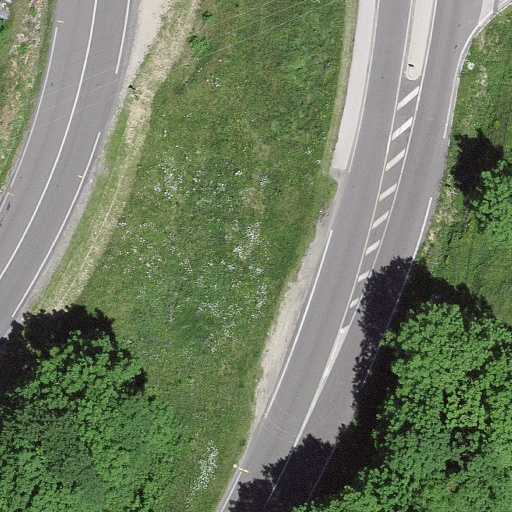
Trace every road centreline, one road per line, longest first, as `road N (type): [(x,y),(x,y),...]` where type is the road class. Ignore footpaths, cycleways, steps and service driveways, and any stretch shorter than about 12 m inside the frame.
road 1 (primary): [(264,511),(383,223)]
road 2 (secondary): [(93,0),(72,118),(46,192),(0,281)]
road 3 (primary): [(383,223),(441,82),(453,0)]
road 4 (primary): [(398,0),(383,223)]
